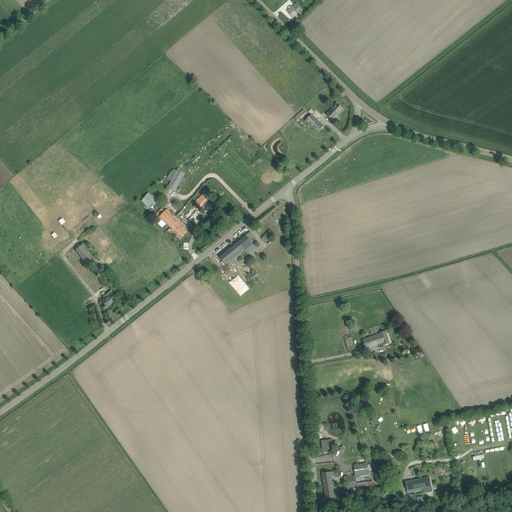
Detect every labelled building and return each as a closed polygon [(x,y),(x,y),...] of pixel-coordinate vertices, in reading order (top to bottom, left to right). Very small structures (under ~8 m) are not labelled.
[(287,11),(293,18),(302,11),(296,3),(287,11)] [(326,115),(332,120),(343,109),(337,103),(326,115)] [(294,118),(297,122),(307,113),(304,110),(294,118)] [(305,121),(318,133),(324,126),(311,114),(305,121)] [(168,188),(175,191),(184,174),(179,171),(181,169),(178,168),(168,188)] [(155,199),(152,196),(149,193),(142,201),(150,208),(158,199),(156,197),(155,199)] [(210,195),(208,193),(206,194),(205,194),(197,203),(201,206),(209,197),(208,197),(210,195)] [(184,218),(188,221),(198,210),(194,207),(184,218)] [(157,213),(156,214),(159,218),(170,227),(175,222),(178,219),(167,209),(165,211),(161,208),(160,210),(161,210),(158,214),(157,213)] [(175,222),(170,227),(171,228),(171,230),(173,231),(175,231),(178,234),(182,238),(187,231),(184,228),(186,226),(182,222),(178,219),(175,222)] [(261,238),(266,243),(275,235),(270,230),(261,238)] [(250,232),(246,235),(252,242),(256,239),(253,235),(250,232)] [(256,248),(252,242),(246,235),(219,257),(225,264),(231,260),(233,262),(245,252),(248,254),(256,248)] [(84,244),(75,250),(88,266),(96,259),(84,244)] [(246,279),(250,284),(260,277),(256,271),(246,279)] [(103,291),(101,294),(103,297),(105,299),(101,301),(105,306),(105,307),(106,306),(107,308),(107,307),(112,303),(112,304),(115,301),(112,297),(115,295),(111,291),(106,295),(103,291)] [(384,344),(384,345),(390,343),(386,331),(380,332),(380,334),(383,344),(384,344)] [(362,339),(365,349),(383,344),(380,334),(362,339)] [(335,481),(332,482),(331,477),(335,476),(334,471),(322,473),(324,486),(335,485),(335,481)] [(344,477),(345,483),(371,480),(369,473),(344,477)] [(431,486),(430,483),(430,478),(405,482),(407,493),(422,490),(422,493),(425,493),(424,487),(431,486)] [(373,486),(371,480),(345,483),(346,489),(373,486)] [(324,486),(326,498),(337,497),(335,485),(324,486)] [(403,497),(402,498),(400,491),(395,492),(397,500),(398,499),(400,505),(407,503),(405,500),(404,500),(403,497)]
